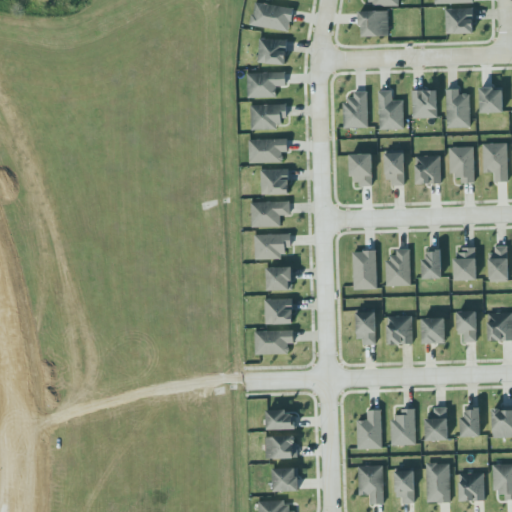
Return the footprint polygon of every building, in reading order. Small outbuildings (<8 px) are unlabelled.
[(251,25),(290,33),(294,9),(256,2),(251,25)] [(446,34),(474,34),(474,9),(446,9),(446,34)] [(360,12),(361,37),(390,36),(389,11),(360,12)] [(288,42),(286,68),(268,67),(268,64),(260,64),(262,40),(288,42)] [(248,72),(264,72),(264,71),(268,71),(286,70),(286,72),(286,73),(287,84),(277,85),(277,89),(277,93),(277,96),(276,96),(248,96),(248,93),(248,72)] [(480,85),(493,84),(494,88),(503,88),(503,109),(480,110),(480,85)] [(448,128),(471,128),(471,94),(460,95),(460,89),(447,90),(448,128)] [(343,101),(348,101),(348,96),(354,96),(354,90),(368,90),(369,127),(343,128),(343,101)] [(379,92),(380,130),(405,130),(404,101),(393,101),(393,91),(379,92)] [(413,91),(413,118),(438,117),(438,91),(413,91)] [(251,103),(288,102),(288,117),(283,117),(283,123),(278,123),(278,128),(251,129),(251,103)] [(250,138),(288,137),(288,150),(283,150),(283,153),(284,155),(284,158),(283,159),(283,161),(250,162),(250,138)] [(508,143),(483,144),(484,174),(496,173),(496,183),(509,182),(508,143)] [(462,184),(475,183),(475,147),(450,148),(450,176),(462,176),(462,184)] [(386,150),(404,150),(405,171),(402,171),(402,184),(393,185),(393,177),(387,177),(386,150)] [(373,154),(351,155),(352,186),(374,185),(373,154)] [(416,157),(417,184),(442,184),(441,156),(416,157)] [(261,168),(289,167),(290,192),(262,193),(261,168)] [(281,227),(281,216),(291,216),(291,202),(252,203),(252,228),(281,227)] [(254,235),(255,259),(279,258),(279,253),(286,253),(286,247),(291,247),(291,233),(254,235)] [(454,278),(476,277),(475,246),(463,246),(463,251),(456,251),(457,256),(453,256),(454,278)] [(440,247),(442,276),(422,276),(422,256),(426,256),(426,252),(427,252),(427,249),(434,248),(434,247),(437,247),(440,247)] [(491,282),(509,282),(508,247),(490,247),(491,282)] [(386,286),(385,259),(390,259),(390,254),(397,254),(397,249),(410,248),(411,285),(386,286)] [(350,252),(351,291),(374,290),(373,249),(362,249),(362,252),(350,252)] [(267,265),(268,289),(293,288),(292,264),(267,265)] [(265,299),(293,298),(294,322),(266,323),(265,299)] [(457,310),(476,309),(477,341),(464,342),(464,333),(458,333),(457,310)] [(356,310),(376,310),(377,344),(364,344),(364,337),(357,337),(356,310)] [(489,342),(511,340),(511,312),(488,314),(489,342)] [(388,317),(389,345),(414,344),(413,316),(388,317)] [(445,318),(423,319),(423,344),(446,344),(445,318)] [(256,332),(256,356),(290,355),(290,344),(295,344),(295,331),(256,332)] [(479,405),(480,435),(461,435),(460,415),(465,415),(464,410),(465,410),(465,407),(473,407),(473,406),(479,405)] [(447,407),(448,438),(426,439),(425,417),(428,417),(428,412),(434,412),(434,407),(447,407)] [(511,437),(511,407),(493,408),(493,438),(511,437)] [(268,408),(286,408),(287,411),(292,411),(292,413),(294,413),(294,415),(297,415),(297,427),(268,428),(268,408)] [(368,409),(381,408),(382,448),(358,448),(357,420),(368,419),(368,409)] [(392,446),(417,445),(416,409),(402,410),(402,417),(391,418),(392,446)] [(267,457),(298,456),(298,434),(267,435),(267,457)] [(427,501),(438,501),(438,502),(440,502),(449,501),(449,502),(451,502),(449,463),(437,463),(437,462),(426,462),(427,501)] [(492,464),(511,463),(511,498),(505,499),(505,493),(498,493),(498,489),(493,489),(492,464)] [(385,504),(383,465),(358,466),(360,494),(370,494),(371,504),(385,504)] [(299,468),(274,469),(275,492),(300,491),(299,468)] [(396,469),(397,497),(402,497),(402,503),(415,503),(414,469),(396,469)] [(456,474),(457,502),(481,501),(480,473),(456,474)] [(295,511),(288,511),(287,501),(259,502),(259,511),(295,511)]
